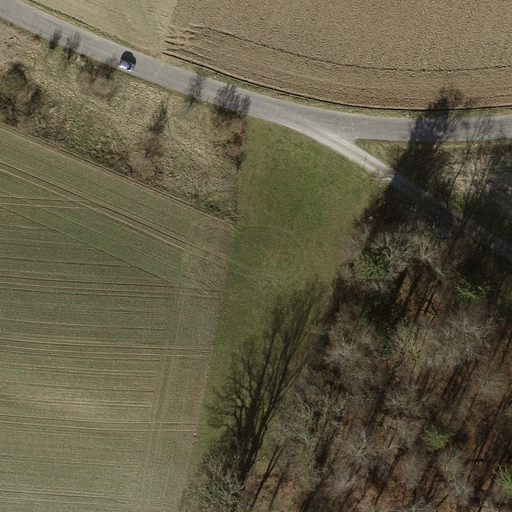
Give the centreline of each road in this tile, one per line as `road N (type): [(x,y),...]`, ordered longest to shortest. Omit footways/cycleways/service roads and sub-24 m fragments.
road 1 (unclassified): [(0,2),(101,49),(316,121),(511,125)]
road 2 (track): [(511,256),(316,121)]
